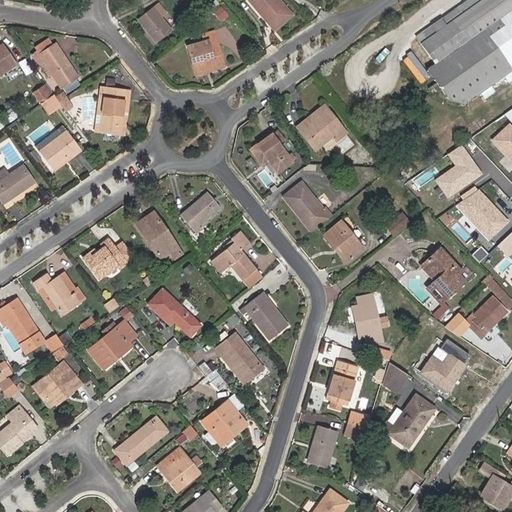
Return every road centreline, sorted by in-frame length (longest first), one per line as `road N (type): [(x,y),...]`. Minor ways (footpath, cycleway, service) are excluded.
road 1 (residential): [(253,511),(323,302),(316,282),(215,160)]
road 2 (residential): [(0,278),(175,161)]
road 3 (residential): [(160,141),(0,249)]
road 4 (residential): [(376,7),(329,21),(214,102)]
road 5 (residential): [(228,120),(342,43),(376,7)]
road 6 (residential): [(418,511),(511,382)]
